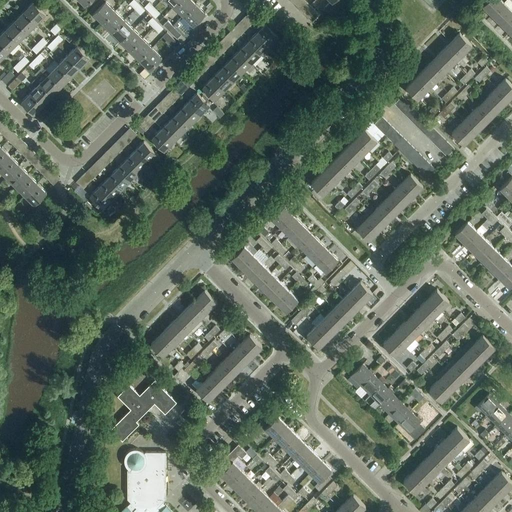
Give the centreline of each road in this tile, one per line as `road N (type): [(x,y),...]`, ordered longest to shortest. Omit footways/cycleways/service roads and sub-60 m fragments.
road 1 (unclassified): [(195,253),(373,72),(387,43),(377,0)]
road 2 (residential): [(0,98),(59,157),(85,157),(220,22),(226,0)]
road 3 (unclassified): [(64,511),(102,348),(195,253)]
road 4 (residential): [(397,295),(375,261),(511,124)]
road 5 (residential): [(287,348),(193,447),(194,473),(233,511)]
road 6 (residential): [(317,375),(310,419),(395,505)]
road 7 (residential): [(506,324),(444,267),(426,268),(397,295)]
road 8 (residential): [(195,253),(287,348)]
